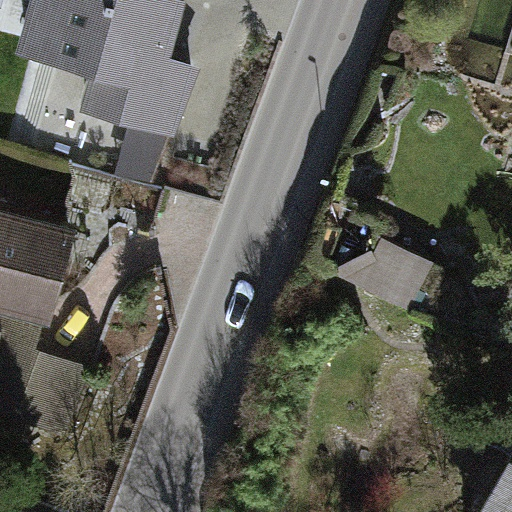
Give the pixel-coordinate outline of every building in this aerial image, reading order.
[(173,0),(41,0),(28,48),(91,65),(92,62),(107,66),(144,76),(134,113),(176,125),(192,66),(157,56),(173,0)] [(144,76),(107,66),(97,103),(134,113),(144,76)] [(42,307),(48,308),(70,231),(0,210),(0,293),(10,296),(0,326),(0,405),(59,426),(82,365),(31,345),(42,307)] [(424,254),(384,236),(362,283),(402,301),(424,254)] [(511,511),(511,453),(478,511),(511,511)]
